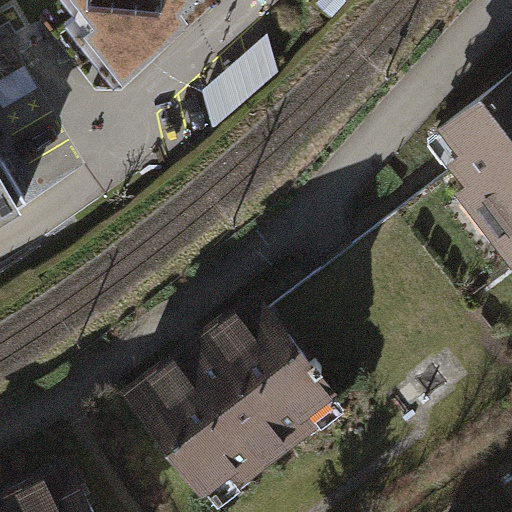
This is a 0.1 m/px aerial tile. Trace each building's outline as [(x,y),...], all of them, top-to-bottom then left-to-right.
[(80,0),(104,30),(94,37),(134,88),(200,24),(192,14),(209,0),(80,0)] [(511,82),(441,134),(511,232),(511,82)] [(0,235),(38,214),(0,149),(0,235)] [(266,293),(131,394),(215,505),(350,403),(266,293)] [(0,511),(119,511),(86,446),(0,489),(0,511)]
